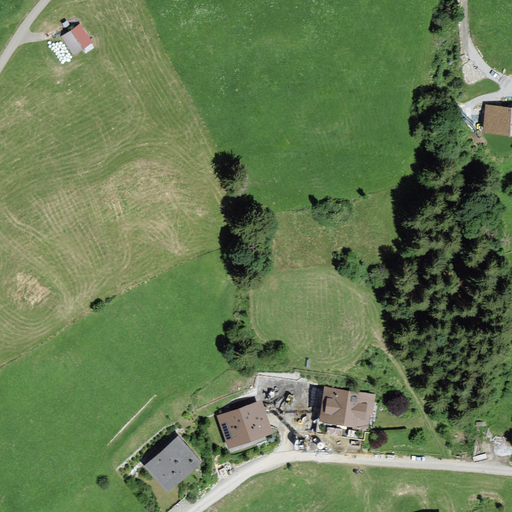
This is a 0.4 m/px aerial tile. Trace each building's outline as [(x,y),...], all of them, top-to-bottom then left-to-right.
[(80,19),(55,37),(74,63),(99,44),(80,19)] [(511,102),(483,101),(481,133),(511,134),(511,102)] [(369,435),(375,402),(318,392),(312,425),(369,435)] [(272,435),(262,402),(220,416),(230,448),(272,435)] [(202,457),(177,432),(140,469),(165,494),(202,457)]
